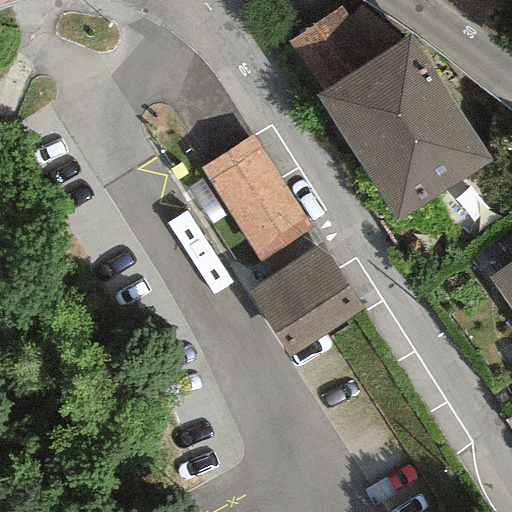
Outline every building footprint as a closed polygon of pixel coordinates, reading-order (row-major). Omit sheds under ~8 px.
[(373,59),(340,9),(286,43),(321,93),(373,59)] [(490,161),(410,36),(373,59),(321,93),(315,96),(395,222),(490,161)] [(259,151),(253,141),(199,175),(258,268),(312,234),(303,220),(259,151)] [(363,316),(320,251),(246,299),(288,364),(328,338),(363,316)] [(511,260),(488,278),(511,312),(511,260)]
